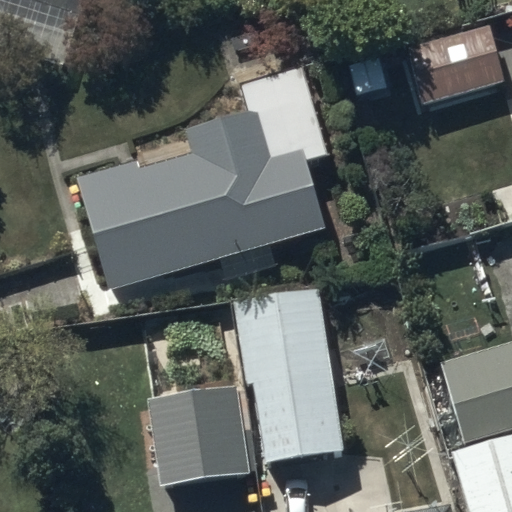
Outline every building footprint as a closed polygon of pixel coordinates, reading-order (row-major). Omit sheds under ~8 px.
[(97,0),(0,0),(0,6),(87,35),(97,0)] [(487,42),(405,65),(420,121),(503,98),(499,84),(509,81),(500,49),(490,52),(487,42)] [(187,166),(73,196),(103,312),(326,251),(305,180),(324,175),(301,92),(238,109),(244,134),(183,151),(187,166)] [(316,304),(229,316),(242,405),(248,404),(259,482),(339,471),(316,304)] [(511,357),(435,382),(460,463),(511,446),(511,357)] [(236,403),(147,415),(159,503),(249,491),(236,403)] [(511,511),(511,455),(450,473),(460,511),(511,511)]
